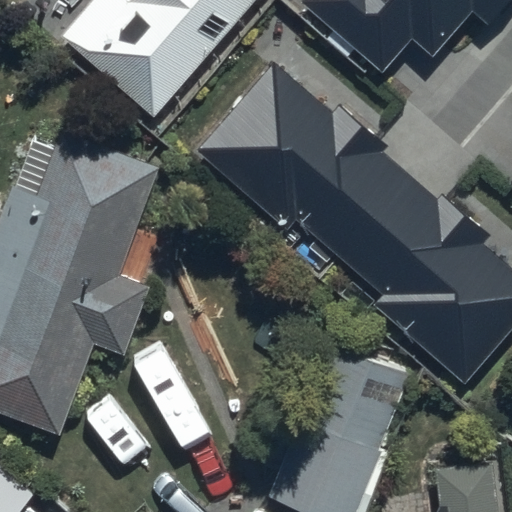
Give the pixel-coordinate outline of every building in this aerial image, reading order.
[(82,0),(56,29),(150,114),(252,0),(82,0)] [(302,0),(382,68),(410,37),(430,55),(470,10),(486,25),(506,0),(302,0)] [(464,381),(511,326),(511,263),(485,240),(489,236),(443,196),(439,200),(382,151),(386,146),(337,103),(332,108),(271,55),(192,145),(286,227),(292,220),(382,298),(376,304),(464,381)] [(36,190),(11,181),(0,211),(0,408),(61,431),(95,339),(124,350),(149,283),(119,272),(158,166),(58,129),(36,190)] [(354,511),(405,369),(330,343),(299,430),(268,419),(252,466),(271,473),(265,490),(327,511),(354,511)] [(500,511),(496,463),(435,468),(438,507),(449,506),(449,511),(500,511)] [(0,469),(0,511),(15,511),(30,495),(0,469)]
